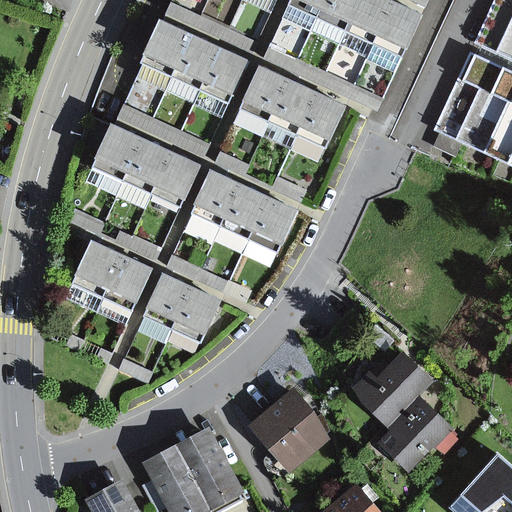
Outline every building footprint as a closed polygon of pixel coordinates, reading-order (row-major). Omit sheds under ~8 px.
[(335,0),(303,0),(301,6),(327,18),(335,0)] [(371,0),(335,0),(327,18),(357,31),(371,0)] [(406,0),(371,0),(357,31),(386,45),(406,0)] [(412,0),(406,0),(386,45),(414,57),(435,10),(412,0)] [(511,0),(499,0),(482,35),(506,46),(511,33),(511,0)] [(203,32),(174,18),(154,59),(182,73),(203,32)] [(231,46),(203,32),(182,73),(211,87),(231,46)] [(260,59),(231,46),(211,87),(239,101),(260,59)] [(464,84),(445,124),(449,126),(441,143),(463,154),(472,136),(468,134),(493,83),(505,88),(511,72),(511,63),(480,49),(464,84)] [(303,77),(274,64),(254,105),(282,119),(303,77)] [(511,72),(505,88),(493,83),(468,134),(472,136),(511,154),(511,72)] [(331,91),(303,77),(282,119),(311,133),(331,91)] [(360,105),(331,91),(311,133),(340,147),(360,105)] [(155,136),(126,122),(106,164),(134,178),(155,136)] [(183,150),(155,136),(134,178),(163,192),(183,150)] [(212,164),(183,150),(163,192),(191,206),(212,164)] [(254,181),(225,167),(205,209),(233,222),(254,181)] [(282,195),(254,181),(233,222),(262,236),(282,195)] [(311,209),(282,195),(262,236),(290,250),(311,209)] [(136,251),(107,237),(87,279),(115,293),(136,251)] [(164,265),(136,251),(115,293),(144,307),(164,265)] [(206,286),(177,272),(157,314),(185,328),(206,286)] [(234,300),(206,286),(185,328),(214,342),(234,300)] [(381,368),(362,387),(402,427),(433,396),(449,381),(415,347),(388,374),(381,368)] [(344,437),(305,386),(261,419),(301,471),(344,437)] [(433,396),(402,427),(390,440),(419,469),(444,444),(453,452),(467,438),(460,430),(463,426),(433,396)] [(258,491),(225,426),(191,443),(223,508),(258,491)] [(214,511),(223,508),(191,443),(156,461),(182,511),(214,511)] [(511,511),(511,467),(497,454),(448,508),(452,511),(511,511)] [(153,511),(136,478),(99,497),(106,511),(153,511)] [(391,511),(366,479),(325,511),(391,511)]
